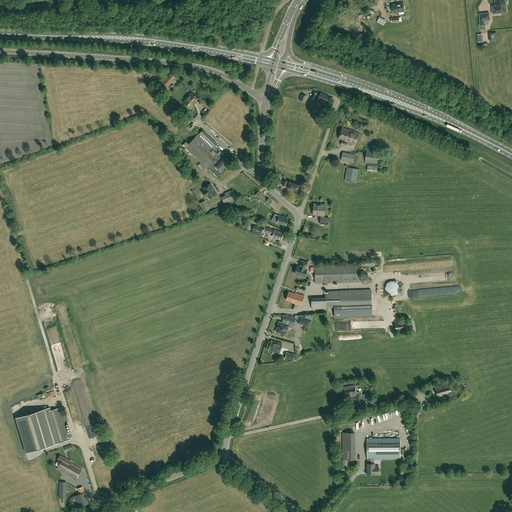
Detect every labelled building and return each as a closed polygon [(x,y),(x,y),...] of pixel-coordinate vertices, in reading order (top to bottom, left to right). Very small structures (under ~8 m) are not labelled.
[(493,13),(496,13),(501,13),(507,12),(506,8),(506,5),(505,0),(494,0),(495,4),(496,4),(496,6),(495,6),(492,6),(493,13)] [(393,12),(404,11),(403,3),(392,4),(393,12)] [(485,25),(484,20),(490,20),(489,13),(479,14),(480,21),(480,26),(485,25)] [(489,41),(497,40),(496,31),(488,32),(489,41)] [(176,77),(171,73),(168,76),(166,74),(160,81),(168,87),(174,81),(173,80),(176,77)] [(191,109),(199,99),(191,92),(183,102),(191,109)] [(320,95),(317,94),(317,93),(314,92),(311,99),(314,100),(323,103),(324,101),(326,102),(328,96),(321,93),(320,95)] [(208,110),(212,105),(205,99),(202,103),(201,105),(208,110)] [(357,139),(359,133),(342,127),(340,133),(357,139)] [(217,144),(202,130),(197,135),(188,144),(186,142),(183,145),(217,177),(222,172),(221,171),(227,163),(212,149),(217,144)] [(355,145),(357,139),(340,133),(338,139),(355,145)] [(391,157),(392,153),(384,152),(366,149),(365,162),(382,164),(383,156),(391,157)] [(353,163),(354,155),(342,153),(341,160),(353,163)] [(356,182),(358,169),(347,167),(345,180),(356,182)] [(278,180),(280,175),(277,174),(278,173),(274,172),(271,178),(275,180),(275,179),(278,180)] [(290,183),(287,182),(288,181),(284,180),(282,185),(286,186),(288,186),(288,188),(292,190),(297,191),(299,184),(290,181),(290,183)] [(214,190),(212,188),(213,187),(211,183),(203,188),(204,189),(202,191),(206,197),(208,195),(210,198),(217,194),(215,190),(214,190)] [(225,204),(236,199),(233,190),(225,193),(226,196),(222,197),(225,204)] [(268,199),(258,191),(255,195),(264,203),(265,202),(269,205),(272,201),(269,198),(268,199)] [(209,209),(205,200),(200,203),(204,212),(209,209)] [(329,224),(329,217),(324,217),(325,204),(314,204),(313,215),(322,215),(322,217),(321,217),(320,224),(326,224),(327,224),(326,226),(329,227),(329,224)] [(275,210),(273,213),(270,219),(272,221),(273,222),(274,223),(275,222),(278,223),(278,222),(286,225),(288,219),(284,217),(280,215),(280,214),(275,210)] [(261,233),(263,228),(254,225),(252,230),(261,233)] [(263,231),(268,232),(273,234),(272,237),(281,239),(283,233),(269,228),(265,226),(263,231)] [(306,269),(308,263),(302,261),(299,267),(297,266),(295,273),(305,277),(307,269),(306,269)] [(315,283),(359,281),(358,264),(315,266),(315,283)] [(370,284),(372,280),(370,279),(368,275),(362,275),(360,280),(363,284),(368,284),(369,283),(370,284)] [(391,295),(393,295),(394,295),(396,294),(397,293),(398,292),(398,291),(399,290),(399,288),(399,287),(399,286),(398,284),(398,283),(396,282),(394,281),(393,281),(391,281),(389,281),(388,282),(386,283),(386,284),(385,286),(385,287),(385,288),(385,290),(386,291),(386,292),(388,294),(389,294),(390,295),(391,295)] [(371,304),(371,289),(340,291),(329,291),(329,297),(311,298),(312,308),(335,307),(335,316),(341,315),(372,314),(371,304)] [(295,294),(289,292),(286,300),(292,302),(292,303),(301,306),(304,296),(295,293),(295,294)] [(295,323),(296,319),(284,315),(283,319),(284,319),(283,323),(279,322),(276,330),(277,332),(284,334),(285,330),(287,331),(288,327),(292,328),(293,322),(295,323)] [(309,326),(311,320),(299,316),(297,323),(309,326)] [(396,332),(409,330),(407,319),(394,322),(396,332)] [(279,353),(282,344),(272,341),(269,350),(279,353)] [(293,360),(295,355),(287,352),(285,358),(293,360)] [(438,398),(452,394),(449,383),(435,387),(438,398)] [(361,391),(356,392),(355,385),(344,387),(346,397),(356,395),(358,402),(358,403),(362,402),(362,400),(361,395),(362,395),(361,391)] [(419,412),(424,409),(421,403),(415,405),(419,412)] [(71,433),(68,433),(61,408),(51,410),(50,407),(16,417),(27,452),(70,439),(70,438),(72,437),(71,433)] [(343,459),(354,459),(354,432),(343,433),(343,459)] [(373,464),(373,459),(400,459),(400,438),(367,439),(367,459),(368,459),(368,464),(367,464),(367,474),(370,474),(371,475),(373,475),(373,474),(375,474),(379,474),(379,468),(375,468),(375,464),(373,464)] [(76,479),(82,469),(70,462),(71,461),(60,455),(58,459),(61,461),(58,468),(76,479)] [(75,508),(89,503),(83,487),(78,488),(80,494),(71,497),(75,508)]
